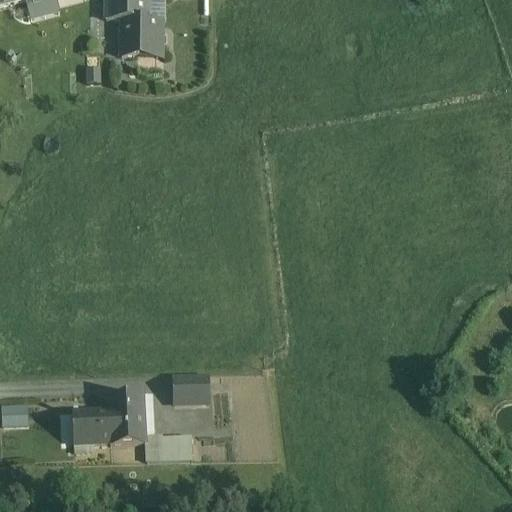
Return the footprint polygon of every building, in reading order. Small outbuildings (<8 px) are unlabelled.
[(106,0),(106,23),(122,23),(148,23),(148,22),(147,0),(106,0)] [(148,23),(122,23),(122,61),(139,60),(139,55),(156,55),(156,60),(158,60),(158,22),(148,22),(148,23)] [(179,408),(220,408),(220,378),(179,378),(179,408)] [(145,448),(143,398),(111,399),(112,417),(113,449),(145,448)] [(34,427),(33,405),(6,406),(7,429),(34,427)] [(113,449),(112,417),(73,418),(74,450),(113,449)]
